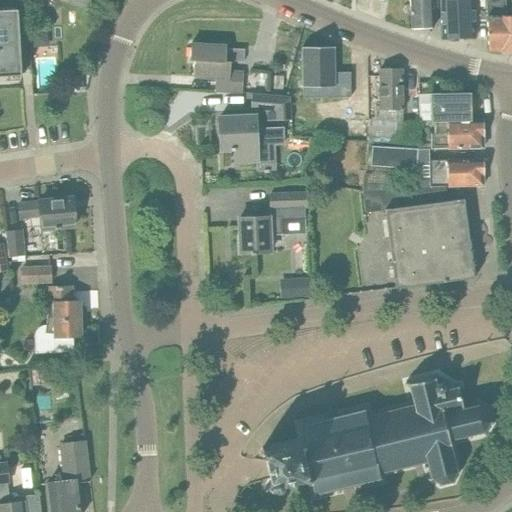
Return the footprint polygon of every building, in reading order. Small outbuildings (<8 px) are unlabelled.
[(67,0),(67,3),(88,10),(90,0),(67,0)] [(433,27),(432,7),(432,0),(409,0),(411,28),(433,27)] [(458,38),(456,0),(440,0),(441,19),(442,39),(458,38)] [(456,0),(458,38),(475,37),(474,17),(473,0),(456,0)] [(486,0),(488,30),(488,50),(500,50),(500,51),(511,51),(511,15),(505,16),(504,0),(486,0)] [(0,73),(20,72),(20,75),(22,75),(20,45),(19,45),(19,39),(20,39),(18,15),(17,15),(17,10),(18,10),(18,9),(16,9),(16,12),(0,13),(0,10),(0,9),(0,73)] [(190,60),(194,61),(194,76),(215,77),(215,91),(242,92),(243,72),(230,71),(230,61),(225,61),(226,45),(191,44),(190,60)] [(302,48),(303,97),(351,97),(350,72),(334,72),(334,47),(334,46),(302,47),(302,48)] [(379,70),(380,110),(402,110),(402,69),(379,70)] [(75,72),(65,73),(67,85),(77,84),(75,72)] [(471,93),(431,93),(431,121),(434,121),(434,134),(431,134),(431,149),(463,148),(483,147),(483,142),(483,138),(483,119),(471,120),(471,93)] [(276,97),(247,95),(246,109),(276,111),(276,97)] [(257,115),(239,116),(219,117),(221,149),(238,149),(239,161),(259,160),(257,115)] [(417,146),(417,122),(367,119),(366,139),(417,146)] [(418,149),(371,146),(370,166),(417,168),(418,149)] [(482,159),(446,159),(429,160),(429,186),(483,185),(482,159)] [(429,187),(361,190),(365,213),(384,210),(393,268),(395,288),(474,278),(474,272),(476,272),(476,270),(474,271),(473,261),(475,261),(475,260),(472,260),(471,250),(473,250),(473,249),(471,249),(470,240),(472,239),(472,238),(469,239),(464,198),(447,201),(446,201),(444,186),(429,187)] [(266,208),(266,217),(239,218),(240,253),(251,252),(251,254),(255,254),(255,252),(270,251),(270,235),(282,234),(282,225),(305,224),(304,209),(308,209),(307,194),(263,196),(263,208),(266,208)] [(42,228),(55,227),(75,225),(73,198),(19,203),(20,217),(40,215),(42,228)] [(23,229),(5,230),(8,258),(25,257),(23,229)] [(50,266),(22,267),(23,283),(51,282),(50,266)] [(295,296),(310,296),(309,277),(294,277),(295,296)] [(36,352),(35,352),(35,353),(73,352),(73,350),(72,351),(71,336),(82,335),(80,301),(72,301),(71,286),(51,287),(48,287),(49,297),(49,302),(49,303),(49,305),(46,326),(41,327),(37,331),(36,337),(36,352)] [(262,448),(259,453),(265,455),(271,482),(268,488),(272,491),(281,489),(284,484),(310,478),(315,498),(319,497),(318,494),(336,490),(336,493),(340,493),(339,489),(356,485),(357,489),(361,488),(360,484),(377,480),(378,484),(381,483),(379,473),(392,470),(393,473),(396,472),(395,469),(411,465),(412,468),(415,467),(414,464),(424,461),(428,477),(427,479),(430,480),(431,479),(438,483),(438,487),(441,487),(441,483),(450,481),(452,484),(454,482),(453,480),(456,472),(458,473),(459,470),(457,469),(451,443),(455,442),(454,439),(467,436),(467,440),(471,439),(470,435),(480,432),(484,435),(486,433),(483,430),(489,421),(491,422),(492,419),(489,418),(487,411),(490,410),(488,407),(485,408),(478,404),(478,401),(475,401),(475,405),(463,408),(458,388),(460,384),(458,383),(456,386),(446,389),(445,387),(448,382),(441,378),(438,382),(437,383),(435,379),(438,376),(435,374),(433,378),(410,383),(406,381),(405,384),(409,386),(414,405),(401,408),(401,405),(397,406),(398,409),(382,413),(382,410),(378,411),(379,414),(366,417),(364,407),(360,408),(361,413),(345,417),(343,412),(340,413),(341,418),(324,422),(323,417),(319,418),(320,423),(303,427),(302,422),(298,423),(302,443),(268,451),(262,448)] [(85,441),(65,444),(60,444),(64,480),(47,482),(51,511),(79,511),(77,483),(89,481),(85,441)] [(0,511),(24,511),(23,501),(8,502),(6,484),(8,484),(6,463),(0,463),(0,511)]
